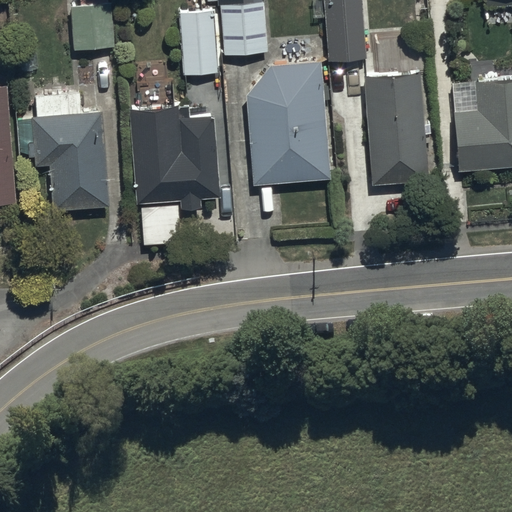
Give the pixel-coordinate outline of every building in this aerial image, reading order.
[(78,0),(79,4),(69,4),(72,48),(113,45),(110,1),(106,1),(105,0),(78,0)] [(216,0),(216,3),(219,3),(222,52),(265,50),(262,0),(216,0)] [(365,56),(360,0),(321,0),(327,60),(365,56)] [(214,8),(179,10),(181,73),(216,72),(214,8)] [(37,41),(16,41),(17,69),(37,68),(37,41)] [(267,63),(243,93),(250,182),(330,176),(320,59),(267,63)] [(422,120),(418,73),(360,78),(369,182),(425,177),(421,134),(429,133),(428,119),(422,120)] [(218,194),(212,118),(224,117),(222,90),(217,91),(216,76),(193,78),(195,106),(187,107),(186,101),(128,105),(136,199),(139,198),(143,243),(180,240),(177,206),(201,204),(200,196),(218,194)] [(511,77),(449,81),(454,168),(511,164),(511,77)] [(4,82),(0,82),(0,200),(14,200),(4,82)] [(77,90),(32,94),(34,115),(15,116),(18,156),(31,155),(32,162),(46,161),(51,210),(109,205),(100,108),(79,110),(77,90)]
